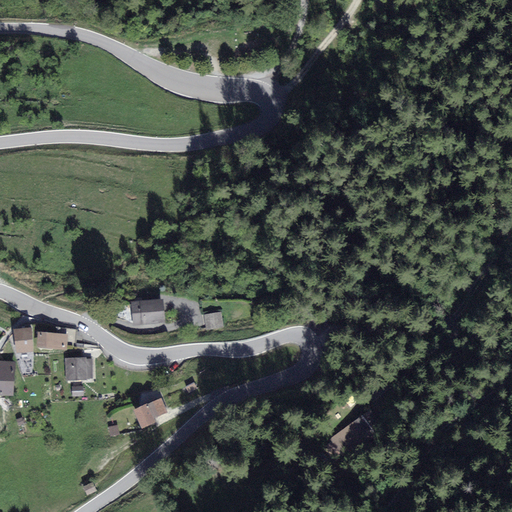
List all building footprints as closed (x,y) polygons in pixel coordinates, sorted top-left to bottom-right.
[(163,323),(163,302),(132,303),(133,323),(163,323)] [(218,314),(203,316),(204,328),(220,326),(218,314)] [(31,328),(14,330),(16,351),(33,350),(31,328)] [(68,335),(40,335),(39,350),(68,350),(68,335)] [(15,361),(0,360),(0,393),(13,394),(15,361)] [(90,360),(67,360),(68,380),(91,379),(90,360)] [(194,382),(186,387),(190,393),(198,389),(194,382)] [(73,386),(73,397),(83,396),(83,386),(73,386)] [(165,413),(159,400),(135,410),(142,428),(154,423),(153,418),(165,413)] [(22,416),(17,418),(19,426),(25,424),(22,416)] [(368,435),(357,419),(325,440),(327,443),(321,447),(330,461),(368,435)] [(109,426),(111,436),(120,435),(119,425),(109,426)] [(93,482),(84,487),(88,495),(97,490),(93,482)]
